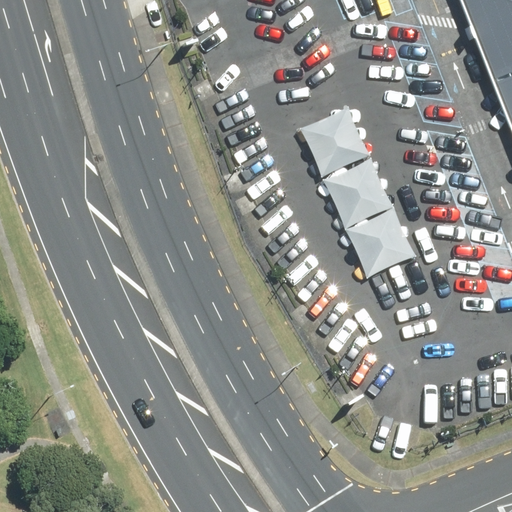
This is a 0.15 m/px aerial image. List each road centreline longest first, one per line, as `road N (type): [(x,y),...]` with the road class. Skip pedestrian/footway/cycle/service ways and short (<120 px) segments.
road 1 (primary): [(94,0),(182,265),(251,398),(329,511)]
road 2 (unknown): [(235,0),(329,257),(392,360),(432,375),(511,350)]
road 3 (primary): [(218,511),(116,328),(33,97)]
road 4 (unknown): [(328,0),(479,361)]
